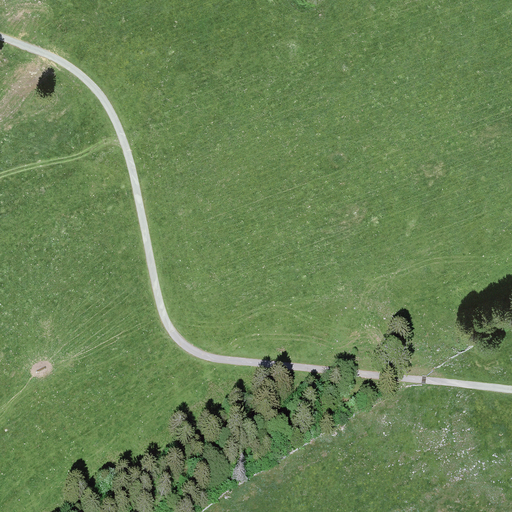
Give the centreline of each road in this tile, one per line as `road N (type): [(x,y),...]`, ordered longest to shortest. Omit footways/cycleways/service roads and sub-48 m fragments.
road 1 (unclassified): [(0,36),(72,69),(111,112),(162,312),(182,343),(226,360),(511,389)]
road 2 (track): [(124,143),(0,175)]
